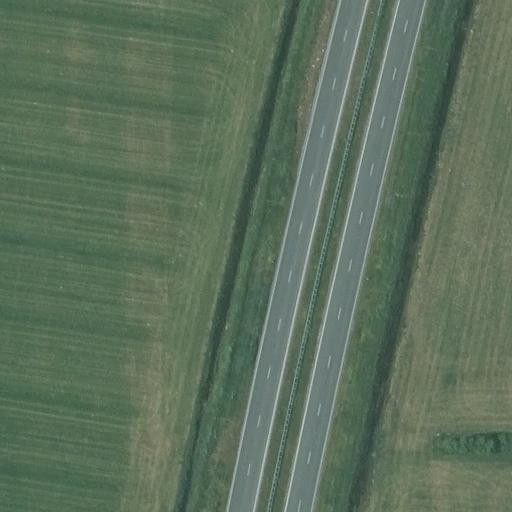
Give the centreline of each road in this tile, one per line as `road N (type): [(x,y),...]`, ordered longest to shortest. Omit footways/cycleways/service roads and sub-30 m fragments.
road 1 (trunk): [(297,511),(411,0)]
road 2 (trunk): [(352,0),(239,511)]
